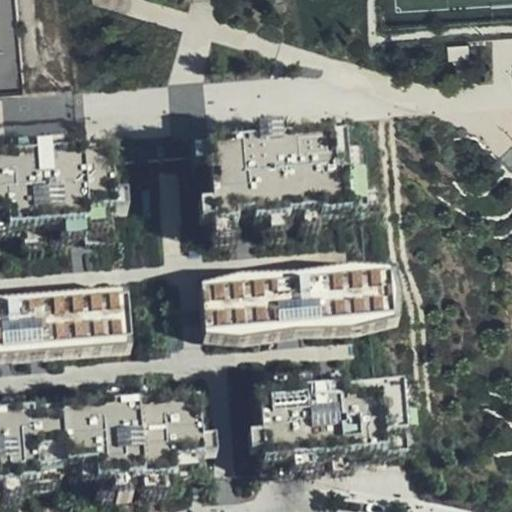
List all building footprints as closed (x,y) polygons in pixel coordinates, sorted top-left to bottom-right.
[(0,0),(0,39),(18,38),(15,0),(0,0)] [(449,41),(450,56),(454,56),(473,54),(472,39),(449,41)] [(291,145),(292,158),(309,156),(309,144),(291,145)] [(230,162),(200,164),(206,244),(209,244),(229,243),(229,235),(246,234),(246,242),(261,240),(277,239),(281,239),(281,235),(295,234),(313,233),(313,237),(359,233),(357,212),(356,191),(342,192),(339,154),(309,156),(292,158),(274,159),(273,148),(246,150),(247,161),(230,162)] [(230,162),(247,161),(246,150),(246,149),(229,150),(230,162)] [(342,192),(356,191),(353,153),(339,154),(342,192)] [(59,162),(42,163),(42,168),(43,176),(60,174),(59,162)] [(27,164),(9,166),(10,178),(28,177),(27,169),(27,164)] [(189,186),(202,185),(201,166),(187,167),(189,186)] [(110,252),(104,171),(60,174),(43,176),(42,168),(27,169),(28,177),(10,178),(0,178),(0,250),(19,249),(63,246),(80,245),(81,254),(110,252)] [(370,211),(357,212),(359,233),(372,232),(370,211)] [(296,247),(314,246),(313,237),(313,233),(295,234),(296,247)] [(262,253),(278,252),(277,239),(261,240),(262,253)] [(230,256),(229,243),(209,244),(210,258),(230,256)] [(64,258),(63,246),(19,249),(20,261),(64,258)] [(395,314),(389,290),(349,283),(285,295),(221,295),(194,302),(197,352),(237,353),(293,344),(349,344),(392,340),(395,314)] [(119,304),(0,311),(0,369),(123,361),(119,304)] [(249,378),(257,478),(401,465),(395,397),(324,403),(322,372),(249,378)] [(131,404),(132,417),(150,415),(149,402),(131,404)] [(100,407),(101,419),(117,418),(116,405),(100,407)] [(0,499),(13,498),(93,491),(94,495),(167,489),(171,489),(171,485),(199,482),(193,411),(150,415),(132,417),(117,418),(101,419),(12,427),(0,428),(0,499)] [(0,415),(0,428),(12,427),(11,415),(0,415)] [(168,501),(167,489),(94,495),(95,508),(168,501)] [(13,498),(0,499),(0,511),(14,511),(13,498)]
